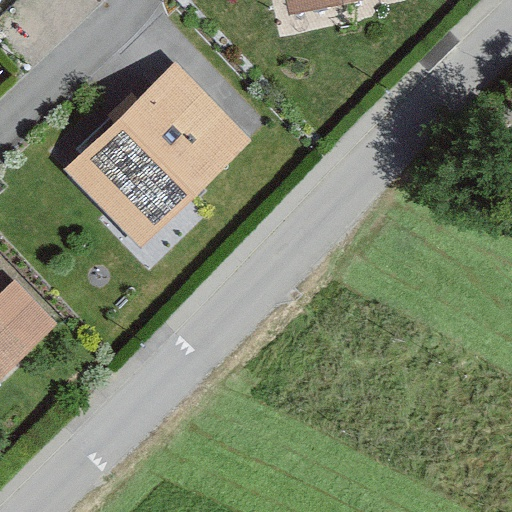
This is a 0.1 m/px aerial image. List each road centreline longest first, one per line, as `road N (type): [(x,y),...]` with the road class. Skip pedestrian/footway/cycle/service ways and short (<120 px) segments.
road 1 (residential): [(511,8),(13,511)]
road 2 (residential): [(135,0),(95,56),(0,143)]
